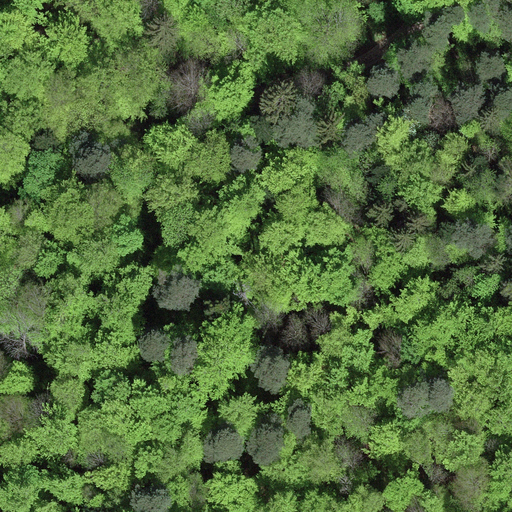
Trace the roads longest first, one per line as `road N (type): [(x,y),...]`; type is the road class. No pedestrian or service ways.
road 1 (track): [(36,33),(47,115),(82,158),(133,193),(284,192),(344,211),(378,272),(382,310),(369,342),(261,422),(245,445),(247,511)]
road 2 (track): [(433,0),(375,55),(301,89),(191,83),(0,28)]
road 3 (track): [(229,193),(262,166),(511,98)]
